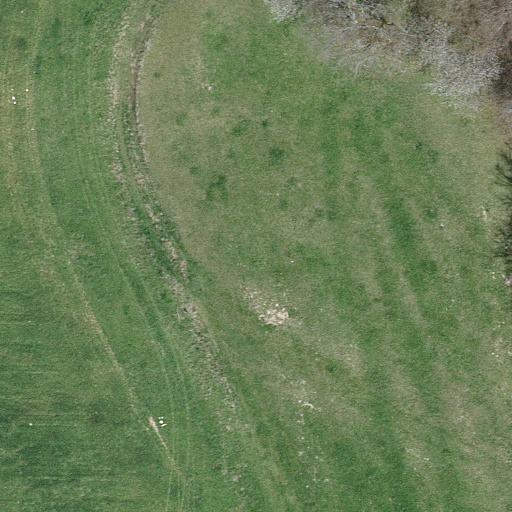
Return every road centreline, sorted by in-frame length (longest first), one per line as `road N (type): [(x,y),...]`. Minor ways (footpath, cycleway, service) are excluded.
road 1 (track): [(320,511),(266,408),(148,238),(118,168),(110,72),(147,0)]
road 2 (track): [(148,238),(511,489)]
